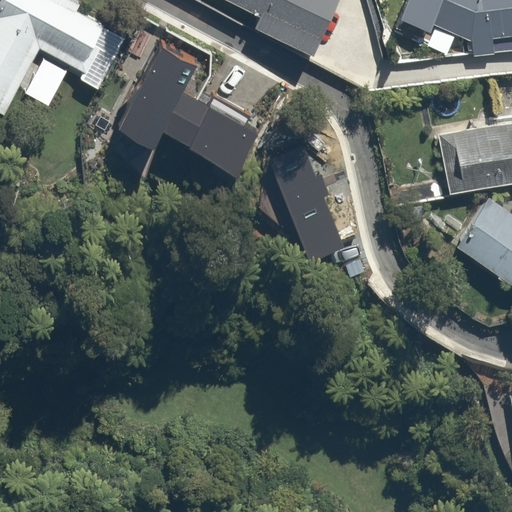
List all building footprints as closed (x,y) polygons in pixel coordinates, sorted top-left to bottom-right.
[(0,0),(0,104),(12,110),(39,46),(89,67),(100,42),(94,39),(103,18),(74,6),(77,0),(0,0)] [(204,0),(204,1),(226,11),(231,0),(238,0),(282,20),(283,17),(316,32),(330,0),(204,0)] [(511,0),(431,0),(424,17),(472,38),(473,49),(511,44),(511,0)] [(511,108),(443,124),(457,183),(511,170),(511,108)] [(511,203),(496,187),(457,233),(457,238),(495,270),(495,276),(511,276),(511,203)]
